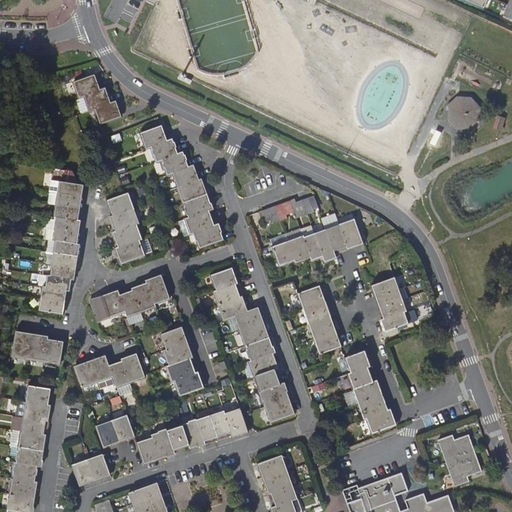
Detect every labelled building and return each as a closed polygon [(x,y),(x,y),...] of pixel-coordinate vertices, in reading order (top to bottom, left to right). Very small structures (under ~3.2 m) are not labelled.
[(465,0),(484,8),(487,0),(465,0)] [(79,98),(100,90),(95,75),(73,82),(79,98)] [(90,111),(94,109),(111,103),(105,88),(100,90),(79,98),(79,99),(76,100),(81,113),(90,110),(90,111)] [(456,129),(468,129),(477,121),(480,122),(480,108),(471,97),(456,97),(446,106),(448,107),(448,120),(456,129)] [(120,117),(121,117),(116,101),(111,103),(94,109),(100,124),(120,117)] [(493,128),(501,130),(505,118),(497,116),(493,128)] [(145,149),(151,147),(168,140),(162,126),(139,134),(145,149)] [(441,134),(430,129),(420,152),(431,157),(441,134)] [(156,162),(161,160),(178,154),(173,139),(168,140),(151,147),(156,162)] [(183,152),(178,154),(161,160),(166,175),(173,173),(188,167),(183,152)] [(194,165),(188,167),(173,173),(178,187),(199,180),(194,165)] [(202,179),(199,180),(178,187),(183,203),(207,194),(202,179)] [(58,194),(60,182),(52,181),(50,192),(52,193),(58,194)] [(81,197),(83,186),(75,184),(71,184),(60,182),(58,194),(81,197)] [(107,202),(112,216),(135,208),(129,193),(107,201),(107,202)] [(80,209),(81,197),(58,194),(56,203),(56,205),(80,209)] [(209,210),(213,209),(207,194),(183,203),(188,217),(209,210)] [(319,210),(314,196),(309,198),(303,200),(308,214),(319,210)] [(308,214),(303,200),(291,204),(294,212),(298,210),(300,216),(308,214)] [(296,215),(294,212),(291,204),(290,201),(276,206),(281,221),(296,215)] [(78,220),(80,209),(56,205),(54,216),(78,220)] [(276,206),(269,208),(260,211),(264,221),(272,218),(274,223),(281,221),(276,206)] [(110,217),(115,232),(137,224),(140,223),(135,208),(112,216),(110,217)] [(214,225),(209,210),(188,217),(179,221),(184,236),(194,232),(214,225)] [(48,216),(46,228),(51,228),(79,233),(81,221),(78,220),(54,216),(48,216)] [(334,254),(348,249),(339,225),(336,217),(323,222),(326,229),(334,254)] [(339,225),(348,249),(363,243),(359,233),(354,219),(339,225)] [(137,224),(115,232),(112,233),(118,248),(142,239),(137,224)] [(218,224),(214,225),(194,232),(199,248),(224,240),(218,224)] [(77,244),(79,233),(51,228),(49,240),(77,244)] [(325,262),(336,258),(334,254),(326,229),(315,233),(323,257),(325,262)] [(323,257),(315,233),(303,237),(311,258),(312,261),(323,257)] [(281,266),(295,261),(288,241),(286,234),(270,239),(280,266),(281,266)] [(288,241),(295,261),(296,263),(311,258),(303,237),(303,236),(288,241)] [(147,238),(142,239),(118,248),(115,249),(121,264),(145,255),(145,253),(151,250),(147,238)] [(54,253),(78,257),(80,245),(77,244),(49,240),(47,252),(54,253)] [(47,252),(45,263),(52,264),(54,253),(47,252)] [(76,268),(78,257),(54,253),(52,264),(76,268)] [(74,280),(76,268),(52,264),(50,276),(71,279),(74,280)] [(238,284),(233,269),(211,276),(217,292),(238,284)] [(69,291),(71,279),(50,276),(40,274),(38,286),(43,287),(66,291),(69,291)] [(146,280),(148,283),(155,305),(170,299),(161,275),(161,276),(146,280)] [(394,278),(372,286),(376,297),(398,289),(394,278)] [(148,283),(132,289),(140,313),(156,307),(155,305),(148,283)] [(238,284),(217,292),(214,293),(219,306),(243,298),(238,284)] [(65,302),(66,291),(43,287),(41,299),(65,302)] [(325,302),(320,287),(298,294),(304,309),(325,302)] [(404,287),(398,289),(402,301),(408,299),(404,287)] [(132,289),(118,294),(125,312),(127,317),(140,313),(132,289)] [(398,289),(376,297),(380,309),(402,301),(398,289)] [(118,294),(117,291),(96,298),(90,301),(97,323),(125,313),(118,294)] [(248,311),(243,298),(219,306),(223,320),(233,316),(248,311)] [(63,314),(65,302),(41,299),(39,311),(63,314)] [(408,299),(402,301),(406,311),(412,309),(408,299)] [(380,309),(383,320),(404,312),(406,311),(402,301),(380,309)] [(330,317),(325,302),(304,309),(309,324),(330,317)] [(259,308),(248,311),(233,316),(239,332),(264,323),(259,308)] [(404,312),(383,320),(381,320),(385,332),(397,328),(417,321),(413,310),(404,314),(404,312)] [(336,331),(330,317),(309,324),(314,339),(336,331)] [(244,348),(269,338),(264,323),(239,332),(244,348)] [(165,350),(188,342),(183,327),(160,335),(165,350)] [(29,359),(33,334),(17,331),(17,332),(13,357),(29,359)] [(320,355),(322,354),(341,347),(336,331),(314,339),(320,355)] [(49,336),(33,334),(29,359),(45,362),(48,339),(49,336)] [(249,362),(273,353),(275,353),(269,338),(244,348),(249,362)] [(60,364),(64,342),(48,339),(45,362),(60,364)] [(193,357),(188,342),(165,350),(163,351),(168,366),(193,357)] [(350,373),(368,367),(371,366),(366,351),(365,350),(344,358),(348,368),(350,373)] [(247,380),(253,377),(275,370),(279,368),(273,353),(249,362),(242,365),(247,380)] [(136,354),(121,359),(130,383),(144,378),(136,354)] [(90,361),(98,384),(100,389),(116,384),(109,364),(106,355),(90,361)] [(199,373),(193,357),(168,366),(165,368),(171,383),(174,382),(199,373)] [(341,371),(348,368),(344,358),(337,360),(341,371)] [(130,383),(121,359),(109,364),(116,384),(117,387),(130,383)] [(75,366),(83,389),(98,384),(90,361),(75,366)] [(218,366),(219,369),(220,372),(227,371),(224,362),(218,364),(218,366)] [(373,381),(368,367),(350,373),(347,374),(352,389),(373,381)] [(281,385),(275,370),(253,377),(259,393),(281,385)] [(199,373),(174,382),(179,397),(204,388),(203,385),(199,373)] [(358,404),(382,395),(377,380),(373,381),(352,389),(358,404)] [(311,385),(313,392),(326,388),(323,381),(311,385)] [(284,383),(281,385),(259,393),(264,408),(289,399),(284,383)] [(48,406),(51,390),(27,386),(25,401),(48,406)] [(388,410),(382,395),(358,404),(363,419),(366,418),(388,410)] [(295,414),(289,399),(264,408),(270,423),(295,414)] [(22,417),(48,421),(51,406),(48,406),(25,401),(22,417)] [(232,438),(248,433),(240,408),(224,413),(232,436),(232,438)] [(371,433),(393,425),(396,424),(390,409),(388,410),(366,418),(371,433)] [(218,440),(232,436),(224,413),(223,411),(210,415),(218,440)] [(205,444),(218,440),(210,415),(197,419),(205,444)] [(13,416),(11,429),(13,430),(20,431),(46,435),(48,421),(22,417),(13,416)] [(119,443),(134,437),(128,421),(127,416),(111,421),(119,443)] [(191,449),(205,444),(197,419),(183,424),(190,446),(191,449)] [(104,448),(119,443),(111,421),(96,426),(104,448)] [(174,451),(190,446),(183,424),(167,429),(174,451)] [(152,434),(152,437),(160,459),(175,454),(174,451),(167,429),(152,434)] [(11,446),(18,447),(20,431),(13,430),(11,446)] [(43,452),(46,435),(20,431),(18,447),(43,452)] [(467,476),(482,471),(469,435),(455,440),(453,435),(439,440),(455,486),(469,481),(467,476)] [(145,464),(160,459),(152,437),(137,442),(141,453),(145,464)] [(41,466),(43,452),(18,447),(15,462),(37,466),(41,466)] [(106,465),(103,455),(88,460),(96,482),(110,476),(106,465)] [(295,511),(277,457),(258,464),(273,508),(271,509),(272,511),(295,511)] [(72,465),(80,487),(96,482),(88,460),(72,465)] [(34,482),(37,466),(15,462),(14,462),(12,478),(34,482)] [(454,511),(449,496),(427,503),(424,494),(406,501),(409,509),(401,511),(393,492),(408,487),(403,473),(402,474),(361,488),(359,484),(345,489),(346,493),(352,511),(454,511)] [(37,482),(34,482),(12,478),(9,493),(35,497),(37,482)] [(133,505),(161,495),(157,483),(129,493),(133,505)] [(7,509),(25,511),(32,511),(35,497),(9,493),(9,495),(7,509)] [(135,511),(147,511),(165,506),(161,495),(133,505),(135,511)] [(95,506),(97,511),(112,511),(114,511),(110,500),(95,506)]
